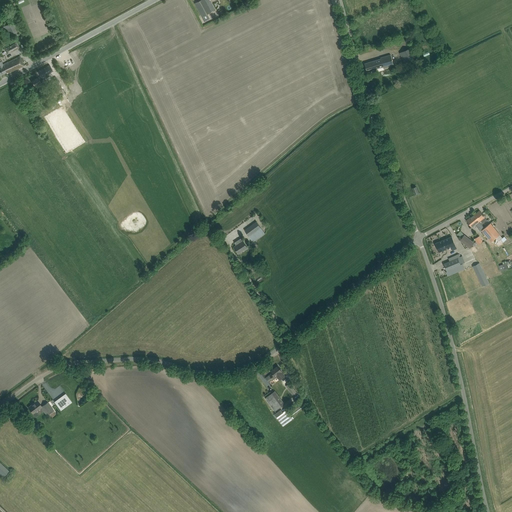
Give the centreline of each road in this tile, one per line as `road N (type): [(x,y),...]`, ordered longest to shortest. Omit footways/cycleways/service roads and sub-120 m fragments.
road 1 (unclassified): [(0,403),(47,364),(67,358),(138,357),(225,371),(252,362),(418,238)]
road 2 (unclassified): [(486,511),(451,345),(418,238)]
road 3 (unclassified): [(418,238),(374,128),(340,0)]
road 4 (unclassified): [(0,84),(155,0)]
